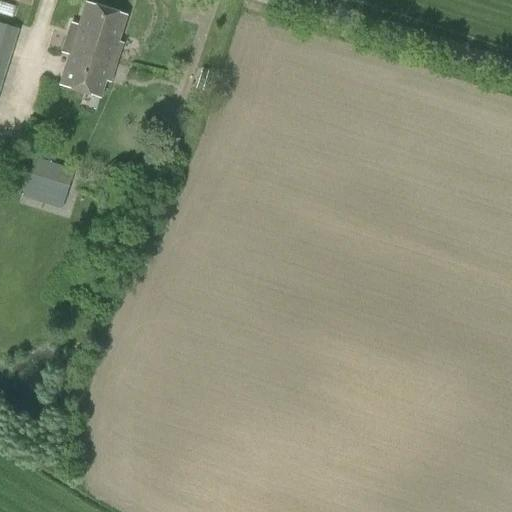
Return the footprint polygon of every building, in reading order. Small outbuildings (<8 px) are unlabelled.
[(127,18),(86,5),(69,55),(84,59),(87,51),(114,59),(127,18)] [(0,88),(19,30),(0,23),(0,88)] [(60,84),(101,97),(114,59),(87,51),(84,59),(69,55),(60,84)] [(175,150),(184,126),(164,118),(156,143),(175,150)] [(73,172),(34,159),(21,197),(61,211),(73,172)] [(113,163),(102,172),(112,184),(123,174),(113,163)]
